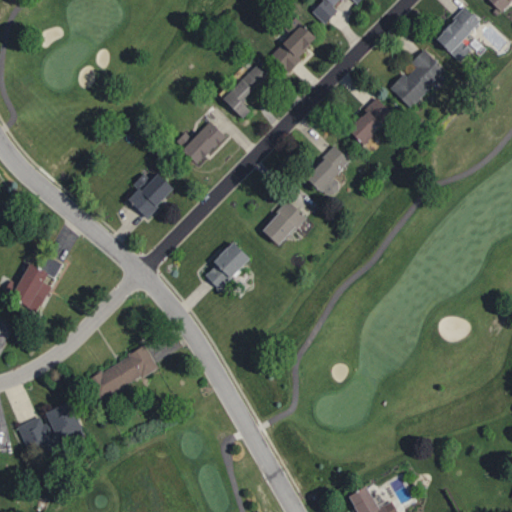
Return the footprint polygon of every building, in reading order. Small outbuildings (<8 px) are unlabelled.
[(314,0),(307,10),(320,22),(333,10),(328,5),(334,0),(351,0),(353,2),(355,0),(314,0)] [(485,0),(506,0),(496,11),(485,0)] [(430,37),(462,5),(477,20),(444,53),(430,37)] [(291,16),(310,36),(293,54),(296,58),(285,71),(268,53),(277,45),(268,37),(291,16)] [(386,87),(424,50),(444,69),(405,107),(386,87)] [(214,97),(253,62),(266,75),(240,98),(247,107),(232,120),(214,97)] [(340,128),(374,95),(391,111),(357,146),(340,128)] [(174,147),(205,119),(222,133),(189,164),(174,147)] [(298,176),(313,191),(347,159),(329,144),(298,176)] [(121,199),(142,218),(171,188),(150,169),(121,199)] [(256,229),(285,197),(303,213),(272,246),(256,229)] [(226,241),(243,257),(210,288),(193,272),(226,241)] [(31,262),(49,273),(30,305),(13,295),(31,262)] [(142,343),(157,369),(93,403),(81,376),(142,343)] [(14,425),(62,401),(77,430),(25,452),(14,425)] [(342,493),(352,511),(396,511),(386,498),(373,505),(361,483),(342,493)]
